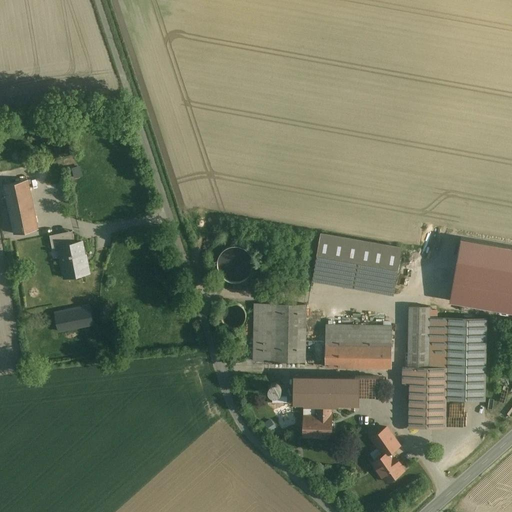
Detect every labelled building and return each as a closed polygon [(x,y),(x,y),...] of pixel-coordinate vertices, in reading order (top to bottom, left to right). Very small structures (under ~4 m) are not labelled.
[(39,228),(28,179),(3,184),(14,233),(39,228)] [(52,249),(58,247),(75,244),(72,231),(50,236),(52,249)] [(401,247),(322,233),(314,273),(394,288),(401,247)] [(81,242),(75,244),(58,247),(66,278),(90,272),(86,256),(84,255),(81,242)] [(243,250),(244,264),(236,265),(237,276),(256,275),(255,258),(251,258),(250,249),(243,250)] [(245,319),(246,315),(245,310),(242,306),(238,303),(233,302),(229,304),(225,306),(222,310),(221,315),(222,320),(225,324),(229,326),(234,327),(239,326),(242,323),(245,319)] [(306,303),(255,303),(253,361),(305,362),(306,303)] [(94,323),(89,305),(56,314),(61,332),(94,323)] [(431,306),(410,305),(409,366),(404,366),(404,381),(412,381),(411,425),(445,426),(445,415),(449,415),(449,399),(485,400),(486,318),(431,316),(431,306)] [(392,367),(393,326),(326,324),(325,365),(392,367)] [(281,390),(282,388),(281,385),(280,383),(278,382),(275,381),(273,382),(271,384),(269,386),(269,388),(269,391),(271,393),(273,394),(275,395),(278,394),(280,393),(281,390)] [(316,407),(332,406),(358,407),(358,384),(305,383),(304,405),(317,405),(316,407)] [(332,406),(316,407),(316,415),(305,415),(305,435),(321,435),(321,439),(332,438),(332,406)] [(390,450),(391,451),(399,445),(387,427),(371,438),(383,455),(390,450)] [(390,450),(383,455),(374,462),(377,466),(375,468),(382,478),(384,477),(387,481),(403,470),(399,463),(400,462),(396,456),(395,457),(391,451),(390,450)]
